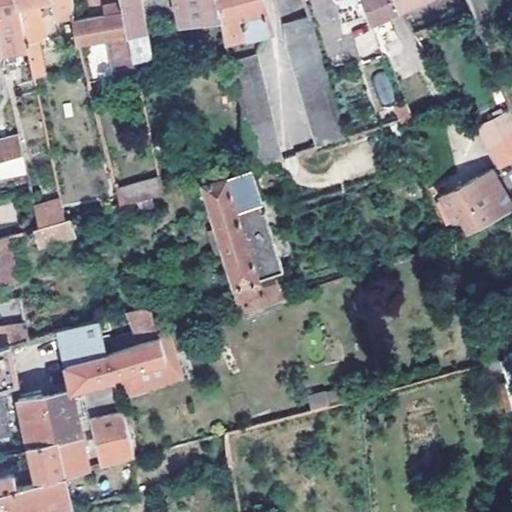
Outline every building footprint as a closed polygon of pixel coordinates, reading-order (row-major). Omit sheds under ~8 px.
[(0,0),(0,29),(5,52),(30,47),(20,0),(0,0)] [(20,0),(30,47),(31,52),(81,41),(75,18),(74,2),(75,1),(75,0),(20,0)] [(130,31),(123,0),(116,0),(105,2),(118,77),(140,73),(130,31)] [(123,0),(130,31),(150,28),(144,0),(123,0)] [(220,0),(179,0),(185,23),(224,15),(220,0)] [(220,0),(224,15),(229,36),(274,24),(267,0),(220,0)] [(364,0),(370,17),(387,12),(382,0),(364,0)] [(382,0),(387,12),(399,7),(396,0),(382,0)] [(288,20),(291,43),(319,142),(347,133),(309,13),(288,20)] [(75,18),(81,41),(98,37),(94,15),(75,18)] [(257,163),(284,154),(259,50),(233,57),(257,163)] [(383,71),(370,77),(383,104),(396,98),(383,71)] [(511,111),(473,132),(496,170),(511,163),(511,111)] [(0,136),(0,156),(25,153),(21,133),(0,136)] [(25,153),(0,156),(0,174),(23,172),(24,185),(32,184),(25,153)] [(273,271),(262,275),(241,204),(266,197),(254,163),(235,170),(206,179),(243,310),(292,294),(287,282),(278,284),(273,271)] [(454,223),(465,219),(471,233),(511,211),(511,198),(496,170),(444,193),(454,217),(452,218),(454,223)] [(126,203),(167,191),(163,174),(121,185),(126,203)] [(446,226),(454,223),(452,218),(454,217),(444,193),(435,198),(446,226)] [(74,217),(65,219),(40,226),(36,227),(41,245),(79,234),(74,217)] [(11,234),(0,236),(0,283),(19,279),(11,234)] [(107,352),(161,336),(154,309),(146,307),(130,310),(135,331),(104,340),(107,352)] [(71,387),(72,389),(116,378),(115,374),(163,359),(166,353),(161,336),(107,352),(104,340),(98,319),(59,329),(71,387)] [(26,338),(31,337),(29,325),(0,331),(0,345),(10,342),(26,338)] [(31,337),(26,338),(28,345),(56,338),(54,330),(31,337)] [(0,384),(1,384),(19,380),(10,342),(0,345),(0,384)] [(504,357),(508,371),(511,370),(511,348),(503,351),(504,357)] [(0,435),(10,433),(1,384),(0,384),(0,435)] [(73,399),(72,389),(71,387),(43,392),(46,404),(73,399)] [(334,388),(307,396),(311,409),(338,401),(334,388)] [(46,404),(43,392),(42,391),(20,395),(30,443),(57,438),(65,473),(90,466),(76,399),(73,399),(46,404)] [(125,412),(93,419),(103,464),(135,455),(125,412)] [(57,438),(30,443),(31,448),(30,448),(32,454),(19,457),(23,483),(65,473),(57,438)] [(0,488),(16,485),(13,472),(0,474),(0,488)] [(65,473),(23,483),(16,485),(0,488),(0,511),(10,511),(58,503),(71,500),(65,473)]
